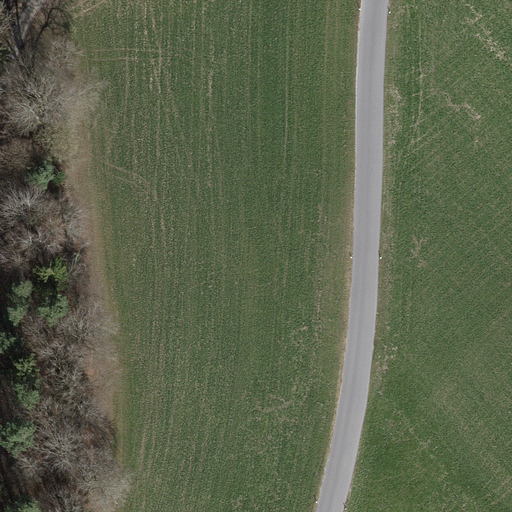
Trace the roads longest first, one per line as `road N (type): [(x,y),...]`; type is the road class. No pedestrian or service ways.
road 1 (tertiary): [(377,0),(363,325),(330,511)]
road 2 (track): [(0,169),(17,50),(43,0)]
